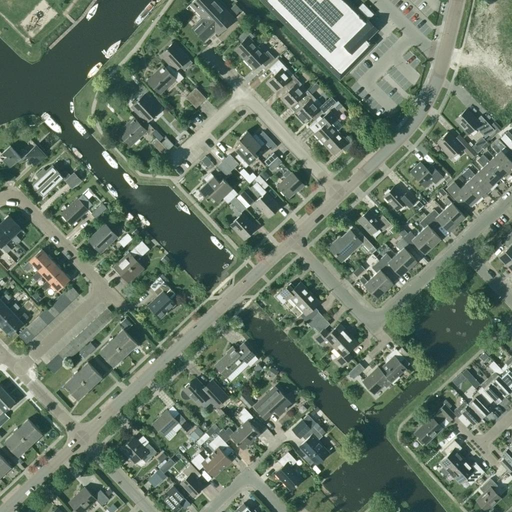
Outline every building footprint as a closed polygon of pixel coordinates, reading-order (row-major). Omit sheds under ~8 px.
[(218,34),(233,19),(215,0),(194,0),(190,4),(203,18),(192,28),(203,40),(214,30),(218,34)] [(260,0),(321,60),(340,79),(349,70),(343,63),(369,37),(360,28),(368,20),(368,19),(348,0),(260,0)] [(494,20),(480,34),(495,48),(498,45),(511,57),(511,0),(493,0),(503,9),(504,7),(511,13),(499,25),(494,20)] [(230,8),(235,13),(236,14),(241,10),(235,4),(232,7),(231,7),(230,8)] [(242,11),(232,21),(239,27),(249,18),(242,11)] [(243,59),(256,46),(250,39),(253,36),(246,29),(237,37),(241,42),(233,49),(243,59)] [(168,64),(164,68),(170,75),(172,73),(174,74),(177,71),(176,70),(187,58),(172,42),(160,54),(168,64)] [(286,49),(283,45),(276,51),(279,55),(286,49)] [(263,54),(256,46),(243,59),(252,69),(260,62),(265,67),(273,58),(266,51),(263,54)] [(274,92),(282,84),(289,78),(283,72),(286,68),(278,59),(268,69),(273,75),(265,83),(274,92)] [(362,69),(368,75),(373,70),(367,64),(362,69)] [(183,77),(177,71),(174,74),(172,73),(170,75),(164,68),(162,66),(147,80),(159,93),(174,79),(178,83),(183,77)] [(289,78),(282,84),(288,90),(279,98),(288,108),(297,100),(303,93),(297,87),(301,84),(292,75),(289,78)] [(316,82),(307,91),(310,93),(310,94),(319,86),(316,82)] [(195,88),(191,91),(202,102),(205,99),(195,88)] [(307,90),(303,93),(297,100),(302,106),(294,114),(303,123),(310,116),(313,120),(322,113),(323,114),(332,105),(335,102),(330,96),(317,109),(312,102),(315,99),(310,94),(310,93),(307,91),(307,90)] [(202,102),(191,91),(185,97),(195,108),(202,102)] [(511,100),(507,94),(495,102),(501,111),(511,102),(511,100)] [(144,126),(147,123),(146,122),(158,110),(144,95),(131,107),(139,116),(135,120),(141,127),(143,125),(144,126)] [(335,102),(332,105),(337,110),(341,107),(342,106),(337,100),(336,101),(335,102)] [(322,143),(336,131),(330,125),(336,119),(329,111),(317,123),(321,127),(314,134),(322,143)] [(493,129),(490,127),(480,116),(475,121),(465,111),(455,120),(468,134),(475,128),(481,135),(484,138),(493,129)] [(153,130),(147,123),(144,126),(143,125),(141,127),(135,120),(133,118),(118,133),(130,146),(145,131),(148,134),(153,130)] [(179,134),(184,129),(174,119),(169,123),(179,134)] [(501,128),(494,121),(491,124),(498,132),(501,128)] [(237,139),(241,143),(243,141),(253,152),(263,143),(257,136),(254,139),(246,130),(237,139)] [(343,139),(336,131),(322,143),(332,154),(340,147),(344,152),(353,143),(346,136),(343,139)] [(511,136),(507,131),(500,138),(511,150),(511,136)] [(450,159),(462,148),(447,132),(436,143),(445,152),(444,153),(450,159)] [(482,137),(472,146),(471,147),(477,153),(482,147),(481,146),(486,142),(482,137)] [(160,153),(165,149),(155,138),(150,142),(160,153)] [(493,157),(508,174),(511,171),(509,168),(511,165),(511,162),(511,161),(511,160),(511,153),(498,139),(494,144),(491,147),(497,153),(493,157)] [(243,141),(241,143),(233,150),(241,158),(238,161),(245,168),(256,157),(252,153),(253,152),(243,141)] [(35,166),(45,156),(35,146),(26,154),(25,152),(23,150),(22,149),(21,149),(20,151),(18,151),(19,153),(20,154),(18,156),(9,146),(0,154),(0,158),(8,167),(17,159),(19,161),(24,156),(35,166)] [(263,162),(267,165),(276,157),(273,153),(263,162)] [(226,157),(235,167),(237,164),(229,155),(226,157)] [(505,177),(508,174),(493,157),(489,161),(482,155),(479,157),(499,178),(503,174),(505,177)] [(226,157),(221,161),(231,171),(235,167),(226,157)] [(276,157),(267,165),(271,170),(281,162),(276,157)] [(494,182),(499,178),(479,157),(476,160),(482,167),(478,171),(494,188),(497,185),(494,182)] [(225,176),(231,171),(221,161),(216,166),(225,176)] [(435,185),(442,178),(433,168),(429,172),(419,163),(410,172),(425,187),(431,181),(435,185)] [(43,196),(62,178),(51,166),(32,184),(43,196)] [(491,191),(494,188),(478,171),(474,175),(468,168),(465,171),(484,192),(488,188),(491,191)] [(259,175),(264,180),(264,181),(265,181),(266,180),(270,177),(264,170),(263,171),(260,174),(259,175)] [(297,191),(304,186),(291,173),(288,170),(282,175),(285,178),(277,186),(288,198),(296,190),(297,191)] [(480,196),(484,192),(465,171),(462,174),(468,181),(464,185),(479,201),(482,198),(480,196)] [(206,199),(210,195),(209,194),(219,183),(209,173),(203,179),(206,182),(197,190),(206,199)] [(72,188),(79,180),(73,174),(65,181),(72,188)] [(263,190),(267,186),(258,176),(253,180),(263,190)] [(209,194),(210,195),(217,202),(225,194),(228,198),(235,192),(223,179),(219,183),(209,194)] [(476,204),(479,201),(464,185),(459,189),(453,182),(450,185),(446,189),(461,205),(465,201),(469,206),(474,202),(476,204)] [(408,207),(415,201),(407,191),(402,195),(394,186),(383,196),(396,210),(404,203),(408,207)] [(268,218),(279,207),(265,192),(254,204),(268,218)] [(67,210),(61,215),(70,225),(87,209),(92,205),(82,194),(77,198),(66,208),(67,210)] [(241,195),(236,199),(234,197),(230,202),(238,211),(240,212),(249,204),(241,195)] [(448,206),(443,211),(456,224),(464,216),(446,197),(443,201),(448,206)] [(419,201),(414,205),(413,206),(417,211),(423,205),(419,201)] [(95,218),(105,209),(101,204),(91,214),(95,218)] [(433,209),(426,216),(435,226),(439,222),(447,231),(456,224),(443,211),(439,215),(433,209)] [(383,231),(390,224),(381,215),(377,220),(368,210),(357,220),(370,234),(378,226),(383,231)] [(243,238),(254,228),(242,214),(231,225),(243,238)] [(8,216),(0,223),(0,226),(10,237),(10,238),(16,244),(20,240),(14,234),(20,228),(8,216)] [(420,232),(432,246),(440,238),(432,229),(435,226),(426,216),(418,223),(424,229),(420,232)] [(99,253),(116,237),(104,225),(88,240),(99,253)] [(0,246),(6,253),(10,250),(4,243),(10,238),(10,237),(0,226),(0,246)] [(139,232),(135,228),(131,233),(135,237),(139,232)] [(368,250),(372,247),(360,234),(356,238),(349,230),(337,242),(336,241),(328,248),(340,262),(360,243),(368,251),(368,250)] [(402,238),(411,248),(415,244),(424,254),(432,246),(420,232),(415,237),(410,231),(402,238)] [(505,264),(511,257),(511,233),(502,243),(507,247),(497,256),(505,264)] [(122,247),(131,239),(127,234),(117,242),(122,247)] [(395,255),(408,268),(416,261),(407,251),(411,248),(402,238),(395,245),(400,251),(395,255)] [(137,261),(149,249),(141,241),(112,268),(119,277),(121,275),(127,283),(143,268),(137,261)] [(33,265),(38,271),(50,260),(41,250),(23,267),(26,271),(33,265)] [(408,268),(395,255),(390,259),(385,254),(378,261),(387,270),(391,267),(400,276),(408,268)] [(165,255),(160,260),(162,261),(165,264),(169,260),(170,259),(169,259),(165,255)] [(38,271),(31,277),(35,281),(42,275),(47,281),(59,269),(50,260),(38,271)] [(371,278),(384,291),(392,283),(383,274),(387,270),(378,261),(371,268),(376,273),(371,278)] [(356,277),(364,270),(360,265),(352,273),(356,277)] [(22,270),(18,266),(12,272),(16,276),(22,270)] [(47,281),(41,287),(45,291),(51,285),(57,291),(69,279),(59,269),(47,281)] [(158,295),(147,306),(159,318),(174,304),(169,298),(174,293),(165,284),(168,281),(162,275),(159,277),(150,286),(154,291),(158,295)] [(384,291),(371,278),(366,282),(361,277),(358,280),(376,298),(384,291)] [(289,298),(296,305),(309,293),(299,283),(292,290),(288,285),(275,297),(282,305),(289,298)] [(66,290),(75,299),(79,295),(70,286),(66,290)] [(63,293),(71,302),(75,299),(66,290),(63,293)] [(41,298),(35,292),(31,295),(37,301),(41,298)] [(63,293),(58,298),(67,306),(71,302),(63,293)] [(314,327),(324,317),(317,311),(314,313),(311,310),(318,303),(309,293),(296,305),(303,312),(299,315),(312,328),(313,327),(314,327)] [(0,306),(3,304),(9,299),(5,294),(0,299),(0,306)] [(28,297),(25,294),(20,298),(23,302),(28,297)] [(58,298),(54,302),(63,310),(67,306),(58,298)] [(54,302),(50,305),(58,314),(63,310),(54,302)] [(12,313),(13,314),(18,308),(14,304),(8,310),(3,304),(0,306),(0,324),(0,325),(12,313)] [(50,305),(47,309),(55,317),(58,314),(50,305)] [(103,312),(111,321),(115,317),(107,308),(103,312)] [(47,309),(42,313),(51,321),(55,317),(47,309)] [(103,312),(99,316),(107,324),(111,321),(103,312)] [(12,313),(0,325),(10,335),(28,317),(24,313),(18,319),(13,314),(12,313)] [(42,313),(38,317),(47,325),(51,321),(42,313)] [(99,316),(95,320),(103,328),(107,324),(99,316)] [(38,317),(34,320),(43,329),(47,325),(38,317)] [(329,323),(324,317),(314,327),(319,333),(314,338),(321,345),(326,340),(333,347),(348,334),(339,324),(328,333),(324,328),(329,323)] [(125,318),(120,322),(127,329),(131,325),(125,318)] [(34,320),(30,324),(38,333),(43,329),(34,320)] [(95,320),(90,324),(98,333),(103,328),(95,320)] [(30,324),(26,328),(34,336),(38,333),(30,324)] [(90,324),(87,328),(95,336),(98,333),(90,324)] [(26,328),(22,332),(31,340),(34,336),(26,328)] [(87,328),(82,332),(90,340),(95,336),(87,328)] [(99,351),(113,366),(137,344),(123,329),(113,338),(112,337),(108,341),(109,342),(99,351)] [(26,345),(31,340),(22,332),(18,336),(26,345)] [(82,332),(78,335),(87,343),(90,340),(82,332)] [(348,334),(333,347),(340,355),(335,360),(342,367),(351,358),(346,352),(356,343),(348,334)] [(78,335),(74,339),(83,347),(87,343),(78,335)] [(74,339),(71,343),(79,351),(83,347),(74,339)] [(71,343),(67,346),(75,355),(79,351),(71,343)] [(83,358),(94,348),(90,343),(79,353),(83,358)] [(243,343),(235,350),(232,347),(226,352),(227,353),(215,365),(226,377),(244,360),(250,366),(257,359),(254,356),(255,355),(243,343)] [(415,348),(412,344),(407,349),(410,353),(415,348)] [(67,346),(63,350),(71,358),(75,355),(67,346)] [(380,370),(391,382),(405,369),(404,367),(409,363),(404,359),(395,349),(386,357),(389,361),(380,370)] [(63,350),(58,354),(66,363),(71,358),(63,350)] [(58,354),(55,358),(63,366),(66,363),(58,354)] [(55,358),(50,362),(59,370),(63,366),(55,358)] [(506,364),(500,369),(511,381),(511,361),(508,366),(506,364)] [(54,374),(59,370),(50,362),(46,366),(54,374)] [(64,385),(78,400),(102,377),(88,362),(78,371),(77,370),(73,374),(74,375),(64,385)] [(262,368),(258,363),(256,365),(253,368),(254,370),(257,373),(262,368)] [(352,378),(363,368),(359,363),(348,373),(352,378)] [(278,371),(270,366),(266,373),(273,377),(278,371)] [(380,370),(380,369),(378,367),(362,382),(374,395),(383,386),(385,388),(392,382),(391,382),(380,370)] [(462,372),(461,373),(468,380),(469,380),(473,376),(472,375),(471,374),(467,370),(466,369),(462,372)] [(490,382),(504,396),(511,389),(508,386),(511,383),(511,381),(500,369),(494,375),(496,377),(490,382)] [(182,391),(181,393),(181,395),(183,397),(184,398),(186,398),(188,398),(190,397),(191,397),(198,405),(200,403),(204,407),(210,402),(216,408),(228,396),(212,380),(204,388),(195,378),(183,389),(183,390),(182,391)] [(477,391),(490,404),(493,401),(496,404),(504,396),(490,382),(484,388),(482,386),(477,391)] [(279,415),(291,404),(275,386),(253,406),(264,418),(273,409),(279,415)] [(254,403),(242,391),(236,396),(248,408),(254,403)] [(467,404),(481,418),(488,412),(485,409),(490,404),(477,391),(471,397),(473,399),(467,404)] [(15,402),(6,393),(0,398),(0,407),(4,412),(15,402)] [(481,418),(467,404),(464,401),(452,412),(469,429),(473,425),(473,426),(481,418)] [(431,417),(414,432),(418,436),(416,439),(422,445),(424,443),(425,444),(442,428),(438,425),(446,418),(449,422),(454,416),(443,405),(438,410),(440,412),(433,419),(431,417)] [(243,423),(238,428),(251,441),(260,433),(248,421),(252,417),(244,408),(240,412),(242,414),(238,418),(243,423)] [(167,410),(152,424),(163,436),(164,435),(168,440),(176,432),(175,431),(181,426),(186,432),(192,427),(179,413),(174,418),(167,410)] [(0,426),(9,418),(2,411),(0,413),(0,426)] [(306,441),(300,447),(315,463),(327,451),(317,440),(322,436),(313,425),(314,424),(306,415),(291,429),(299,438),(301,436),(306,441)] [(28,419),(22,425),(18,428),(17,428),(13,432),(13,433),(4,442),(18,457),(42,434),(28,419)] [(212,427),(211,427),(215,431),(217,433),(221,430),(215,424),(212,427)] [(191,433),(190,435),(195,440),(196,439),(203,432),(199,429),(198,428),(197,427),(192,432),(191,433)] [(209,436),(214,432),(215,431),(211,427),(206,433),(209,436)] [(251,441),(238,428),(233,432),(229,427),(225,430),(223,428),(217,433),(225,442),(231,437),(243,449),(251,441)] [(209,455),(222,468),(231,460),(220,449),(226,444),(218,435),(208,444),(214,450),(209,455)] [(448,441),(443,436),(439,441),(443,446),(448,441)] [(145,463),(157,452),(148,442),(142,447),(133,437),(121,448),(135,463),(141,458),(145,463)] [(447,455),(439,463),(449,473),(463,460),(456,453),(461,449),(453,441),(443,451),(447,455)] [(511,452),(507,447),(499,455),(503,458),(499,462),(511,475),(511,473),(511,452)] [(166,456),(162,452),(157,458),(160,462),(166,456)] [(289,491),(302,479),(290,466),(296,461),(288,452),(277,461),(282,466),(274,474),(289,491)] [(214,476),(222,468),(209,455),(204,459),(199,453),(191,461),(199,469),(203,465),(214,476)] [(0,455),(0,476),(11,466),(0,455)] [(463,460),(449,473),(459,483),(463,478),(469,485),(478,476),(483,472),(482,472),(472,461),(468,465),(463,460)] [(192,496),(203,486),(195,477),(200,473),(190,464),(183,471),(187,476),(180,483),(192,496)] [(159,477),(159,478),(160,479),(161,480),(166,476),(163,473),(159,468),(155,473),(147,480),(151,484),(159,477)] [(489,474),(485,470),(482,472),(483,472),(478,476),(483,481),(489,474)] [(486,511),(500,498),(492,490),(497,486),(490,479),(479,489),(483,493),(475,500),(486,511)] [(182,498),(184,497),(173,485),(166,492),(169,495),(164,499),(175,511),(182,506),(177,500),(179,498),(182,498)] [(69,502),(75,509),(77,511),(82,511),(96,500),(101,506),(106,501),(109,499),(100,490),(97,492),(93,496),(84,487),(69,502)] [(111,504),(107,509),(109,511),(112,511),(117,508),(113,503),(111,504)] [(234,511),(233,511),(259,511),(258,511),(256,509),(255,508),(251,511),(243,503),(234,511)]
